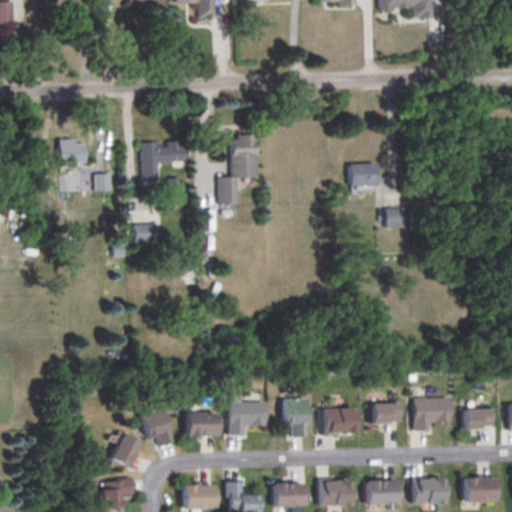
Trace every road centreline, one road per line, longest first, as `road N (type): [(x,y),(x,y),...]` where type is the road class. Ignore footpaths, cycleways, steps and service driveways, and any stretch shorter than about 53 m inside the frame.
road 1 (residential): [(511,79),(0,91)]
road 2 (residential): [(152,484),(184,463),(511,454)]
